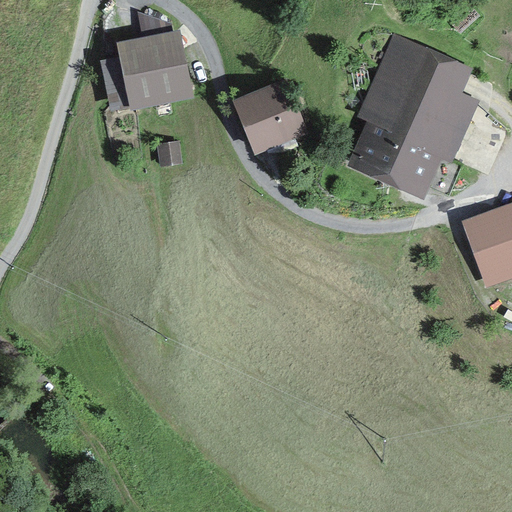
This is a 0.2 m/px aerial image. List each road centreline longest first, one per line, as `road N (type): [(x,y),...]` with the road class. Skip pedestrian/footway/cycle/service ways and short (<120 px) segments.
road 1 (track): [(496,179),(436,218),(361,225),(313,214),(261,178),(235,135),(214,51),(165,0)]
road 2 (track): [(0,271),(30,217),(92,0)]
road 3 (track): [(0,350),(44,381),(80,422),(137,511)]
